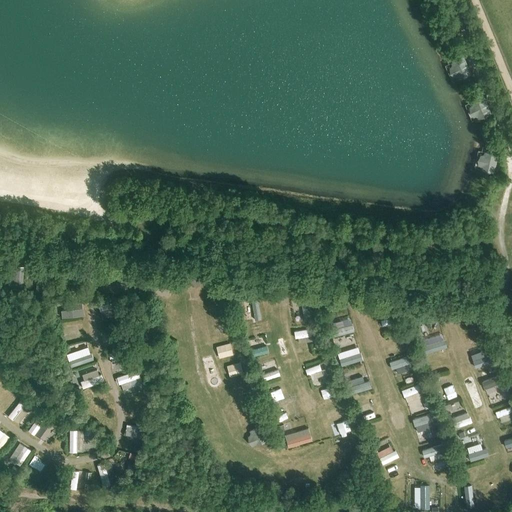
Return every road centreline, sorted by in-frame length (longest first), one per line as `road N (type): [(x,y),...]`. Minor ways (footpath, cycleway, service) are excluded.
road 1 (track): [(0,193),(126,219),(231,213),(388,244),(467,241),(501,222)]
road 2 (track): [(507,298),(501,214),(508,144),(449,0)]
road 3 (track): [(218,511),(0,489)]
